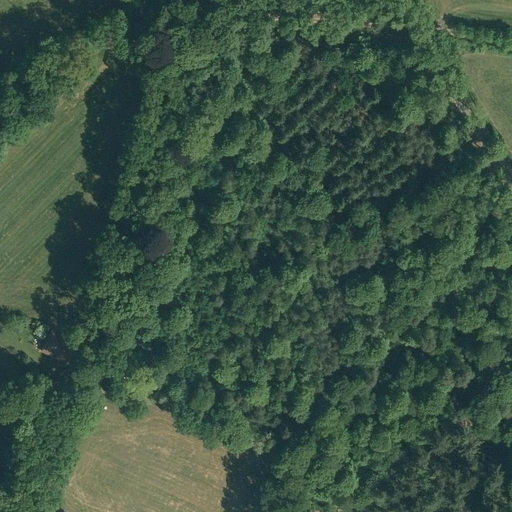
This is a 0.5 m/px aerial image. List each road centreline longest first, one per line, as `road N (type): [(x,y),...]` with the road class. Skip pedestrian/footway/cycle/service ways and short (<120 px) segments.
road 1 (unclassified): [(26,511),(80,393),(154,147),(188,0)]
road 2 (track): [(420,31),(187,10)]
road 3 (unclassified): [(511,182),(401,0)]
road 4 (track): [(182,38),(111,29),(0,97)]
